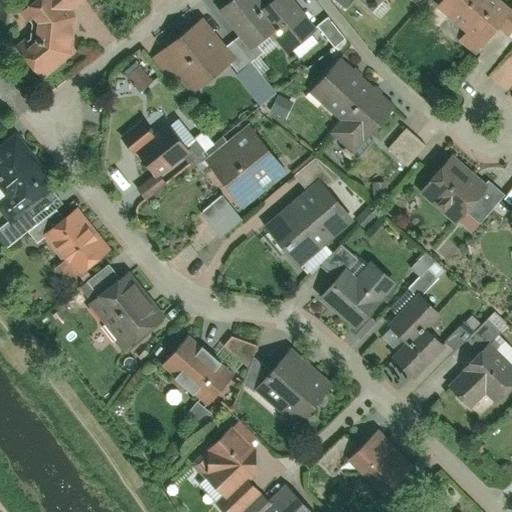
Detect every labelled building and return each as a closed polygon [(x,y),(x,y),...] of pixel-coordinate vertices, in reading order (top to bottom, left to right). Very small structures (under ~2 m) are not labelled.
[(88,0),(35,0),(23,10),(37,29),(35,48),(20,59),(38,82),(71,58),(72,22),(67,17),(88,0)] [(316,38),(288,0),(277,0),(263,10),(255,0),(236,0),(219,12),(250,54),(271,39),(286,60),(316,38)] [(445,0),(435,14),(484,51),(503,27),(511,33),(511,5),(509,11),(494,0),(445,0)] [(327,15),(316,22),(330,46),(342,39),(327,15)] [(234,63),(203,22),(155,59),(186,100),(234,63)] [(397,113),(342,61),(310,95),(343,126),(332,137),(354,158),(397,113)] [(134,89),(149,82),(140,62),(124,69),(134,89)] [(0,85),(8,80),(0,69),(0,85)] [(208,124),(191,135),(201,149),(217,137),(208,124)] [(192,161),(168,126),(153,136),(145,125),(124,139),(156,186),(192,161)] [(384,147),(404,165),(423,144),(403,126),(384,147)] [(287,177),(252,129),(205,164),(240,212),(287,177)] [(60,180),(20,131),(0,146),(0,213),(7,222),(60,180)] [(502,198),(451,159),(421,197),(472,236),(502,198)] [(354,226),(319,183),(262,230),(278,249),(298,273),(354,226)] [(217,237),(240,219),(219,192),(196,210),(217,237)] [(113,253),(78,210),(39,242),(73,284),(113,253)] [(416,275),(408,283),(418,294),(443,269),(424,249),(407,266),(416,275)] [(400,290),(372,264),(355,282),(346,273),(320,301),(358,336),(400,290)] [(167,325),(130,274),(88,303),(125,355),(167,325)] [(399,350),(388,362),(413,384),(443,350),(425,333),(439,318),(416,298),(382,335),(399,350)] [(232,377),(186,338),(158,372),(204,410),(232,377)] [(511,392),(511,367),(489,345),(447,389),(469,410),(483,396),(496,408),(511,392)] [(332,391),(291,353),(256,390),(297,428),(332,391)] [(223,511),(247,511),(263,498),(252,485),(277,463),(239,420),(191,462),(222,496),(215,502),(223,511)] [(412,466),(378,434),(347,467),(382,499),(412,466)] [(310,511),(288,488),(270,504),(263,498),(247,511),(310,511)]
